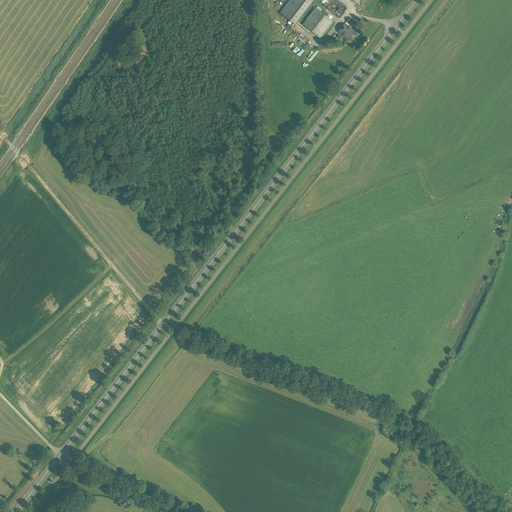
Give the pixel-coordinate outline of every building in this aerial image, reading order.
[(292,0),(282,14),(293,22),(309,0),(292,0)] [(327,6),(341,19),(343,17),(348,11),(349,9),(345,5),(343,4),(338,10),(341,2),(336,0),(321,0),(324,1),(323,3),(325,3),(328,6),(327,6)] [(321,13),(328,18),(330,15),(323,10),(321,13)] [(328,18),(321,13),(308,29),(320,39),(333,22),(328,18)] [(338,32),(350,42),(357,34),(351,29),(354,24),(355,22),(349,18),(346,22),(349,24),(348,26),(344,24),(338,32)] [(297,33),(292,37),(297,41),(301,36),(297,33)]
